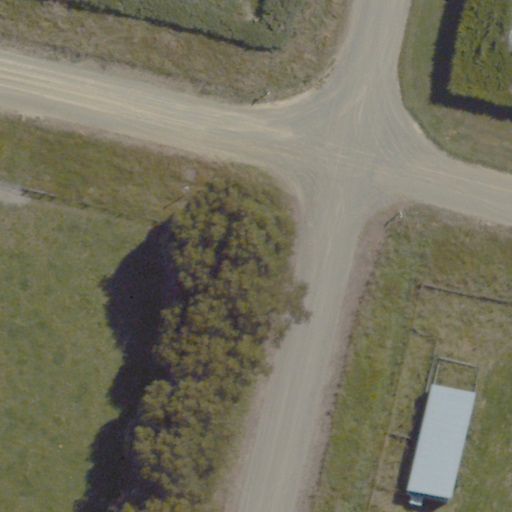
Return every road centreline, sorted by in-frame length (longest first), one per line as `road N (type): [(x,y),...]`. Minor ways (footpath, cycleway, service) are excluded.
road 1 (unclassified): [(261,511),(347,161)]
road 2 (residential): [(0,79),(347,161)]
road 3 (residential): [(347,161),(511,199)]
road 4 (unclassified): [(347,161),(386,0)]
